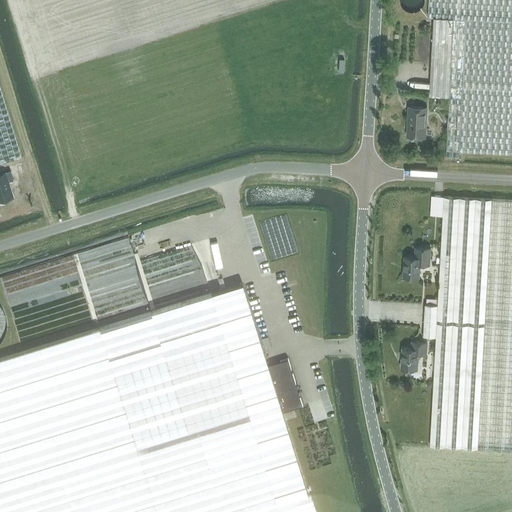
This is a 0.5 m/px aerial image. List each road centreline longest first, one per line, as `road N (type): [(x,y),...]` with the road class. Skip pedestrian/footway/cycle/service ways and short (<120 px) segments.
road 1 (unclassified): [(0,248),(257,167),(366,174)]
road 2 (unclassified): [(395,511),(359,356),(366,174)]
road 3 (unclassified): [(366,174),(376,0)]
road 4 (unclassified): [(366,174),(511,182)]
